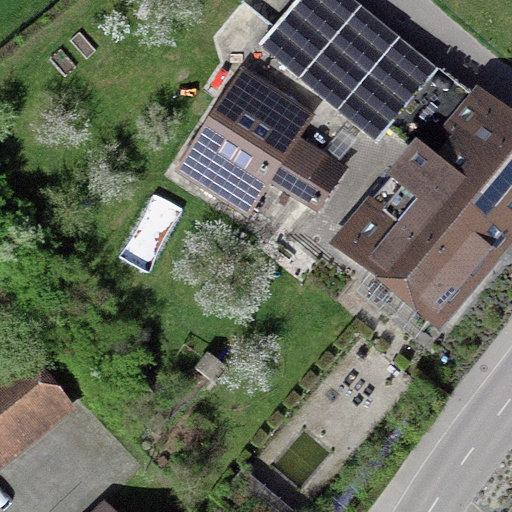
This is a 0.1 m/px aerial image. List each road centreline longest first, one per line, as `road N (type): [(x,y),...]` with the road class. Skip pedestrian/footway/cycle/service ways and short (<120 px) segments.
road 1 (tertiary): [(511,396),(427,511)]
road 2 (residential): [(413,0),(511,89)]
